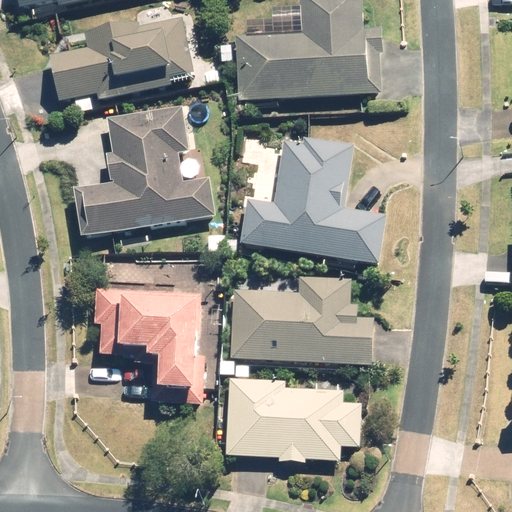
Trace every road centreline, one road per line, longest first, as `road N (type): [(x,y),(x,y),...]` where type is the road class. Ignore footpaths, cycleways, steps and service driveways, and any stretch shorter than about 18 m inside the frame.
road 1 (residential): [(398,511),(428,347),(437,240),(435,0)]
road 2 (residential): [(26,511),(24,281),(0,169)]
